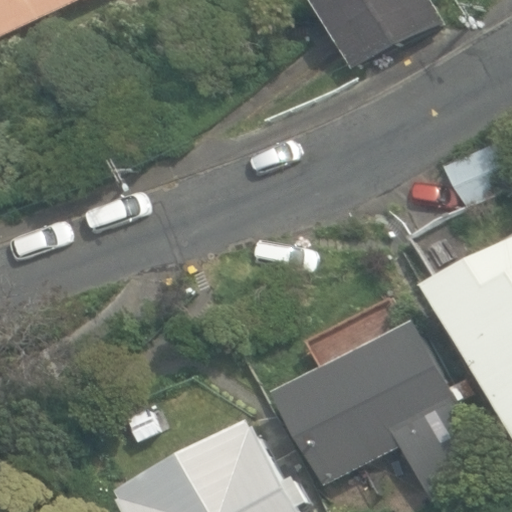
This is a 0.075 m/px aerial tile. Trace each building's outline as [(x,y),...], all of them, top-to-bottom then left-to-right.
[(0,0),(0,44),(93,0),(0,0)] [(320,0),(358,71),(449,24),(436,0),(320,0)] [(511,137),(451,168),(471,208),(511,187),(511,137)] [(511,251),(438,293),(511,422),(511,251)] [(459,386),(425,321),(285,393),(332,485),(405,447),(432,501),(495,468),(464,408),(481,399),(471,379),(459,386)] [(125,493),(135,511),(312,511),(310,507),(316,504),(303,482),(297,485),(268,431),(265,432),(258,421),(125,493)]
